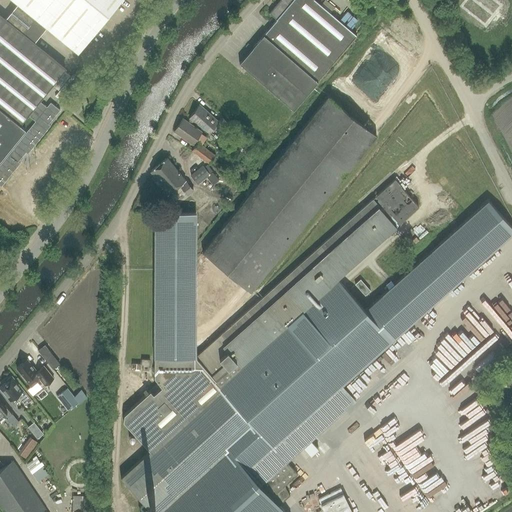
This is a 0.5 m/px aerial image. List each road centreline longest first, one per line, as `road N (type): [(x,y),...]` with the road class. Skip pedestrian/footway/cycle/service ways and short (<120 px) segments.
road 1 (unclassified): [(0,371),(129,206),(173,111),(260,0)]
road 2 (tertiary): [(0,295),(100,167),(147,44),(176,0)]
road 3 (track): [(117,222),(126,269),(121,387)]
